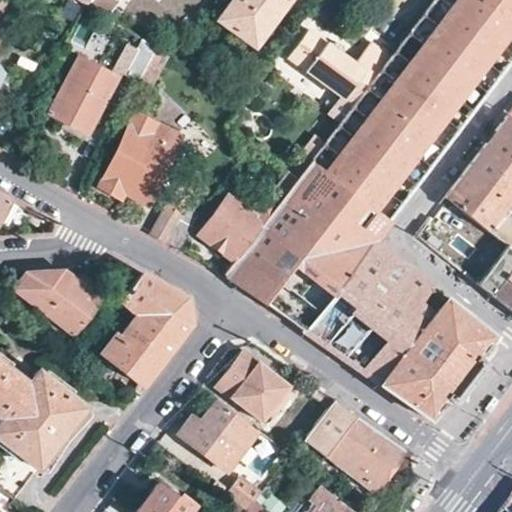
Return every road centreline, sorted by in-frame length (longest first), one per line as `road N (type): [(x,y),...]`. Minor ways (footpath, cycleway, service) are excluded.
road 1 (residential): [(511,79),(397,235),(511,333)]
road 2 (residential): [(230,302),(477,477)]
road 3 (residential): [(67,511),(230,302)]
road 4 (residential): [(230,302),(86,217)]
